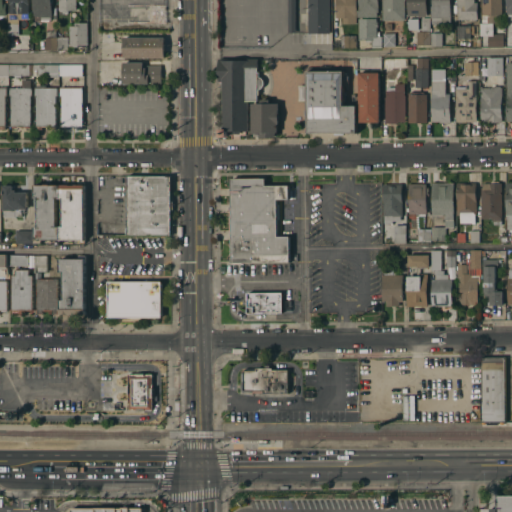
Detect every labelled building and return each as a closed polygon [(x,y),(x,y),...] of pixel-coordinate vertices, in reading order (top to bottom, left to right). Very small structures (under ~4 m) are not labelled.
[(9,0),(28,0),(28,2),(27,2),(27,19),(18,19),(18,35),(7,35),(7,12),(9,12),(9,0)] [(51,0),(51,15),(51,19),(49,19),(49,20),(41,20),(41,19),(34,19),(34,14),(33,14),(33,8),(32,8),(32,1),(32,0),(51,0)] [(76,0),(76,9),(68,9),(68,12),(62,12),(62,10),(58,10),(58,0),(76,0)] [(294,0),(286,0),(288,32),(295,32),(294,0)] [(308,0),(329,0),(329,32),(308,32),(308,0)] [(335,0),(355,0),(356,22),(342,23),(342,16),(335,16),(335,0)] [(377,0),(377,11),(376,11),(376,16),(357,16),(357,9),(358,9),(357,0),(377,0)] [(382,0),(404,0),(404,19),(382,19),(382,0)] [(406,0),(426,0),(426,14),(425,14),(425,15),(417,15),(417,14),(407,14),(406,0)] [(451,0),(451,4),(450,4),(450,23),(436,23),(436,24),(434,24),(434,22),(431,23),(431,17),(430,17),(430,5),(432,5),(431,0),(451,0)] [(457,0),(474,0),(474,1),(477,1),(477,18),(476,18),(476,19),(472,19),(472,18),(457,18),(457,0)] [(503,46),(487,46),(487,35),(479,35),(479,13),(481,13),(481,0),(501,0),(501,14),(499,14),(499,21),(498,21),(498,23),(492,23),(492,33),(502,33),(503,46)] [(416,30),(421,30),(421,16),(430,16),(430,44),(416,44),(416,30)] [(358,17),(376,17),(376,35),(381,35),(381,46),(371,46),(371,40),(365,40),(365,39),(358,39),(358,17)] [(87,44),(85,44),(85,50),(76,50),(76,46),(69,46),(69,24),(73,24),(73,21),(87,21),(87,44)] [(457,24),(470,24),(470,37),(457,37),(457,24)] [(44,36),(45,36),(45,30),(55,30),(55,36),(56,36),(56,48),(45,48),(44,36)] [(430,32),(442,31),(442,45),(431,45),(430,32)] [(67,42),(68,42),(68,45),(67,45),(67,48),(57,48),(56,32),(63,32),(63,34),(67,34),(67,42)] [(405,32),(405,45),(383,45),(382,32),(405,32)] [(340,34),(355,34),(355,46),(340,46),(340,34)] [(163,36),(163,56),(123,56),(123,36),(163,36)] [(464,55),(478,54),(478,74),(464,74),(464,56),(464,55)] [(462,60),(464,60),(464,62),(462,62),(462,63),(455,63),(455,55),(462,55),(462,56),(462,60)] [(487,56),(502,56),(503,74),(487,75),(487,56)] [(381,58),(406,57),(406,66),(402,66),(402,68),(392,68),(392,70),(387,70),(387,72),(381,72),(380,72),(380,58),(381,58)] [(415,67),(416,67),(416,57),(428,57),(427,86),(415,86),(415,67)] [(259,88),(259,93),(258,93),(258,100),(248,100),(248,130),(239,130),(239,132),(230,132),(230,130),(227,130),(227,135),(220,135),(220,128),(221,128),(221,80),(219,81),(219,60),(257,60),(257,70),(258,70),(258,75),(260,76),(261,76),(263,78),(264,81),(264,83),(262,86),(261,87),(260,87),(259,88)] [(145,61),(145,64),(161,64),(161,83),(122,82),(122,61),(145,61)] [(0,74),(0,63),(8,63),(8,74),(0,74)] [(8,63),(33,63),(33,74),(8,74),(8,63)] [(58,75),(47,75),(47,74),(33,74),(33,63),(58,63),(58,74),(58,75)] [(58,63),(82,63),(82,74),(76,74),(76,76),(73,76),(73,74),(58,74),(58,63)] [(332,131),(307,131),(307,114),(304,114),(304,109),(307,109),(307,66),(332,66),(343,66),(343,75),(348,75),(348,79),(343,79),(343,104),(356,104),(356,131),(332,131)] [(358,72),(357,72),(357,68),(377,68),(377,71),(379,71),(379,121),(358,121),(358,72)] [(431,89),(432,89),(431,68),(445,68),(445,69),(446,69),(446,71),(445,72),(445,92),(449,92),(450,121),(439,122),(439,120),(432,120),(431,89)] [(384,97),(385,97),(385,89),(386,89),(386,87),(385,88),(385,80),(386,80),(386,78),(396,78),(396,82),(404,82),(404,94),(405,94),(405,121),(397,121),(397,122),(385,122),(385,120),(384,97)] [(456,88),(456,85),(459,85),(459,81),(465,81),(465,79),(476,79),(476,120),(456,121),(456,88)] [(55,125),(55,128),(50,128),(50,126),(42,125),(42,128),(36,128),(36,125),(36,95),(35,95),(35,86),(36,86),(36,84),(46,84),(46,86),(57,86),(57,94),(56,94),(55,125)] [(82,125),(82,128),(76,128),(76,125),(67,125),(67,128),(62,128),(62,125),(61,125),(61,94),(60,94),(60,85),(62,85),(62,86),(79,86),(79,85),(81,85),(81,86),(82,86),(82,125)] [(491,86),(491,85),(500,85),(500,86),(501,86),(501,121),(487,121),(487,120),(481,120),(481,117),(480,117),(480,86),(491,86)] [(30,125),(29,125),(29,126),(25,127),(25,125),(17,125),(17,126),(12,126),(12,125),(11,125),(10,94),(9,94),(9,86),(31,86),(31,94),(30,94),(30,125)] [(408,91),(409,91),(423,91),(423,93),(426,92),(426,121),(408,122),(408,91)] [(253,135),(253,132),(251,132),(251,102),(260,102),(261,102),(261,98),(270,98),(270,102),(278,102),(278,122),(278,131),(276,131),(276,136),(260,137),(260,135),(256,135),(253,135)] [(170,234),(127,235),(127,174),(170,174),(170,234)] [(265,177),(265,184),(289,184),(289,198),(276,198),(276,203),(279,203),(279,218),(277,218),(277,235),(289,235),(289,262),(231,262),(231,177),(235,177),(265,177)] [(480,187),(482,187),(482,182),(491,182),(491,180),(497,180),(497,182),(501,182),(501,217),(501,224),(497,224),(497,223),(493,223),(493,220),(492,220),(492,217),(481,217),(480,187)] [(59,197),(55,197),(55,225),(59,225),(59,238),(40,238),(40,242),(34,242),(34,225),(37,225),(36,197),(34,197),(34,184),(35,184),(35,182),(41,182),(41,184),(43,184),(43,182),(49,182),(49,183),(59,183),(59,197)] [(426,182),(426,186),(428,186),(428,197),(426,197),(426,212),(408,212),(408,210),(406,210),(406,207),(409,207),(408,182),(426,182)] [(453,219),(444,219),(444,214),(431,214),(431,182),(453,182),(453,219)] [(456,182),(476,182),(476,214),(475,214),(475,222),(471,222),(471,221),(467,221),(467,222),(463,222),(460,222),(460,215),(456,215),(456,213),(456,182)] [(69,183),(69,184),(73,184),(73,183),(84,183),(84,238),(84,242),(77,242),(77,238),(59,238),(59,225),(62,225),(61,197),(59,197),(59,183),(69,183)] [(382,183),(401,183),(402,216),(400,216),(400,220),(392,220),(392,223),(384,223),(384,216),(383,216),(382,183)] [(27,208),(22,208),(22,215),(3,215),(3,184),(12,184),(12,189),(15,189),(15,191),(27,191),(27,208)] [(394,224),(406,224),(406,242),(394,242),(394,224)] [(431,226),(443,226),(443,234),(445,234),(445,239),(431,239),(431,226)] [(417,228),(430,227),(430,240),(417,240),(417,228)] [(33,229),(33,242),(15,242),(15,229),(33,229)] [(469,229),(479,229),(479,242),(469,242),(469,229)] [(455,266),(445,265),(445,261),(446,261),(446,249),(455,249),(455,250),(455,266)] [(430,250),(440,250),(440,269),(438,269),(430,269),(430,250)] [(429,253),(429,265),(408,265),(408,253),(429,253)] [(28,254),(28,264),(9,264),(9,254),(28,254)] [(46,270),(36,270),(36,272),(34,272),(34,254),(46,254),(46,270)] [(62,274),(59,274),(59,257),(77,257),(77,254),(84,254),(84,313),(71,313),(71,314),(68,314),(68,313),(59,313),(59,299),(62,299),(62,274)] [(459,278),(456,278),(456,274),(457,274),(457,263),(466,263),(467,272),(470,272),(470,276),(473,276),(473,267),(470,267),(470,254),(480,254),(480,277),(477,277),(477,303),(459,304),(459,278)] [(502,303),(489,303),(489,298),(486,298),(486,294),(483,294),(483,265),(482,265),(482,258),(497,258),(497,266),(495,266),(495,290),(502,290),(502,303)] [(11,274),(14,274),(14,268),(28,268),(28,274),(32,274),(31,282),(33,282),(33,286),(32,286),(31,309),(30,309),(30,310),(26,310),(26,309),(24,309),(24,312),(18,312),(18,309),(17,309),(17,310),(12,310),(12,309),(10,309),(11,274)] [(382,274),(383,274),(383,269),(393,269),(393,271),(394,271),(394,273),(402,273),(402,301),(399,301),(399,305),(386,305),(386,301),(382,301),(382,274)] [(431,278),(435,278),(435,273),(438,273),(438,269),(440,269),(443,269),(444,273),(448,273),(448,278),(451,278),(451,284),(452,284),(452,297),(451,297),(451,305),(431,305),(431,278)] [(407,306),(407,290),(407,275),(419,275),(419,273),(426,273),(427,305),(407,306)] [(35,278),(56,277),(56,280),(58,280),(58,283),(57,283),(57,291),(58,291),(58,294),(57,294),(57,308),(56,308),(56,312),(51,312),(51,310),(42,310),(42,312),(37,312),(37,309),(36,309),(35,278)] [(0,279),(6,279),(6,288),(8,288),(8,291),(6,291),(6,309),(5,309),(5,310),(0,310),(0,279)] [(161,280),(161,316),(108,316),(108,280),(161,280)] [(282,312),(247,312),(247,304),(245,304),(245,300),(247,300),(247,297),(245,297),(245,293),(247,293),(247,292),(248,292),(248,290),(252,290),(252,292),(254,292),(254,290),(258,290),(258,292),(282,291),(282,312)] [(481,357),(504,357),(505,421),(481,421),(481,357)] [(288,392),(263,392),(252,392),(252,390),(251,390),(251,392),(244,392),(244,390),(242,390),(243,369),(245,369),(256,369),(256,366),(272,367),(272,369),(288,369),(288,392)] [(153,397),(152,397),(152,408),(144,408),(144,409),(136,409),(136,408),(129,408),(128,392),(128,373),(152,373),(153,397)] [(488,511),(488,508),(496,508),(496,496),(511,495),(511,511),(488,511)]
